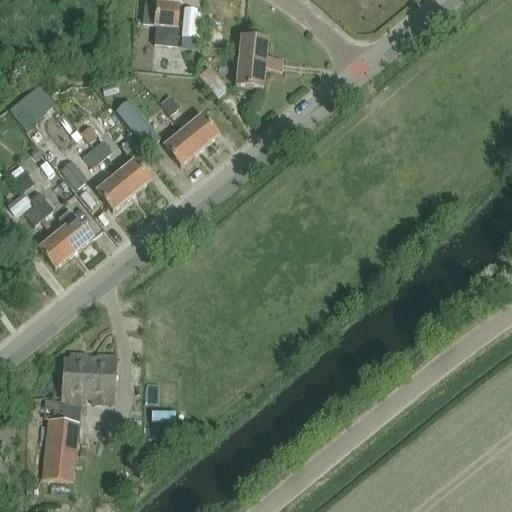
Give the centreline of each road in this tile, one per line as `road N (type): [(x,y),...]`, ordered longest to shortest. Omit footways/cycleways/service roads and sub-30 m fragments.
road 1 (tertiary): [(0,368),(362,74)]
road 2 (tertiary): [(266,511),(511,312)]
